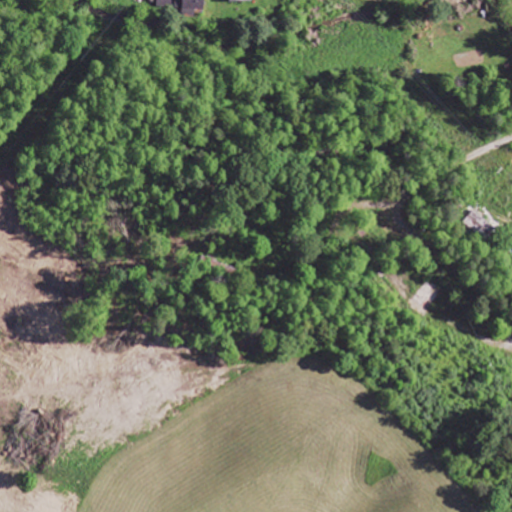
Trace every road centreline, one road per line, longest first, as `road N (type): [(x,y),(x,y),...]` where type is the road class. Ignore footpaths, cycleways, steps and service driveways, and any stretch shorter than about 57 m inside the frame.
road 1 (residential): [(511,137),(413,199),(347,214),(347,234)]
road 2 (residential): [(441,179),(419,349)]
